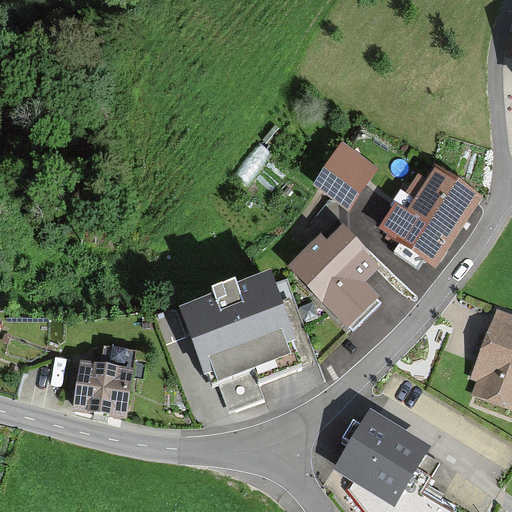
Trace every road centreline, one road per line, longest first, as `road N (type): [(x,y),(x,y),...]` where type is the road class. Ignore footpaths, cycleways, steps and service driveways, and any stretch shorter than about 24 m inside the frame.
road 1 (residential): [(268,452),(323,416),(420,314),(495,210),(501,180)]
road 2 (tertiary): [(0,410),(140,444),(268,452)]
road 3 (residential): [(501,180),(497,60),(511,4)]
